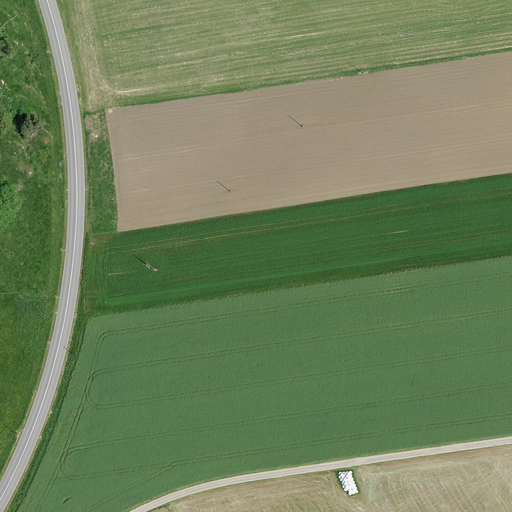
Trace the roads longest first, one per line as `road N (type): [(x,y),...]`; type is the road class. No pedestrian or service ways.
road 1 (tertiary): [(46,0),(73,129),(74,243),(56,355),(0,499)]
road 2 (unclassified): [(511,441),(223,482),(139,511)]
